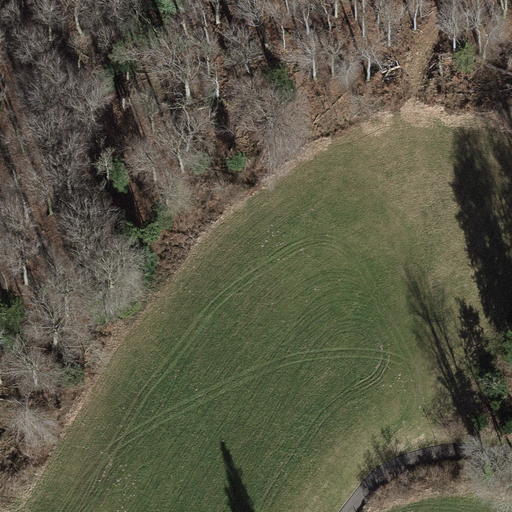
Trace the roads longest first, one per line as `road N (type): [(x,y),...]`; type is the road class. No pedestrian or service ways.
road 1 (track): [(348,511),(381,473),(410,462),(511,450)]
road 2 (track): [(491,0),(461,10),(421,55),(405,125)]
